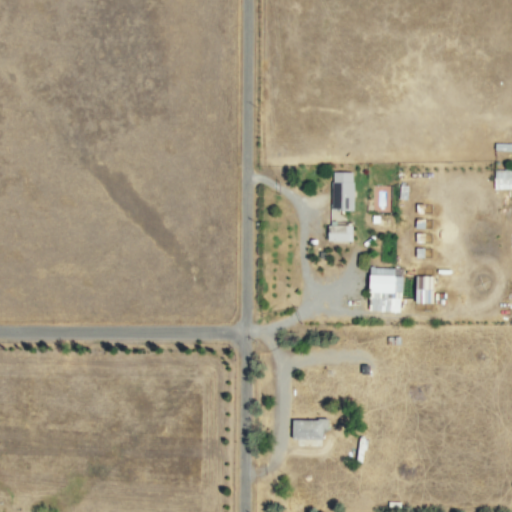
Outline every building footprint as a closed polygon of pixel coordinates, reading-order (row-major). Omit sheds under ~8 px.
[(511,142),(511,177),(490,177),(490,169),(491,169),(511,169),(511,151),(491,150),(491,142),(511,142)] [(329,210),(350,210),(349,172),(329,172),(329,210)] [(349,241),(348,225),(323,226),(323,242),(349,241)] [(398,298),(399,268),(364,267),(363,297),(398,298)] [(429,303),(428,276),(416,276),(416,288),(410,288),(410,303),(429,303)] [(288,419),(288,440),(298,440),(298,447),(318,447),(318,429),(324,429),(324,419),(288,419)]
